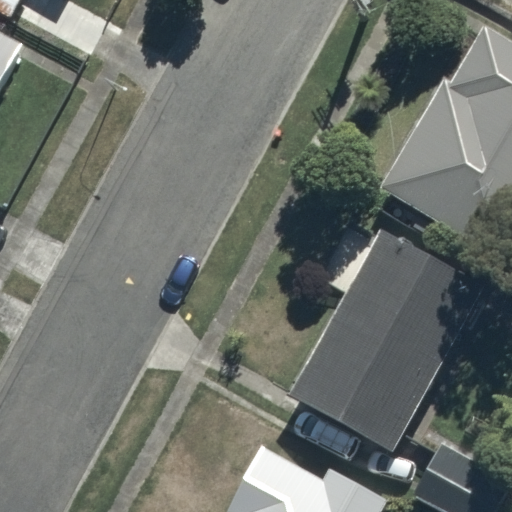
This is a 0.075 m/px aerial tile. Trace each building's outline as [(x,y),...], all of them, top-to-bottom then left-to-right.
[(500,255),(511,234),(511,40),(477,20),(381,186),(500,255)] [(0,98),(28,45),(0,30),(0,98)] [(486,299),(376,239),(288,399),(398,459),(486,299)] [(387,511),(393,502),(263,438),(226,511),(387,511)] [(511,488),(443,445),(411,495),(438,511),(500,511),(511,494),(511,488)]
